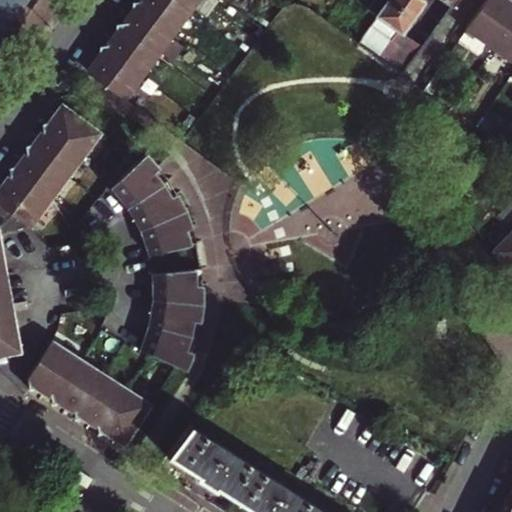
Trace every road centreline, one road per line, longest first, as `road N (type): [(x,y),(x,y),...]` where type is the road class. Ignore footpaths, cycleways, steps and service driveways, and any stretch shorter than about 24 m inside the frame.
road 1 (residential): [(0,412),(155,511)]
road 2 (residential): [(94,0),(0,126)]
